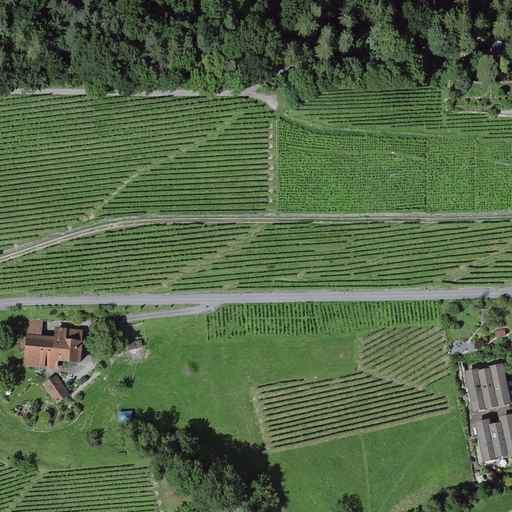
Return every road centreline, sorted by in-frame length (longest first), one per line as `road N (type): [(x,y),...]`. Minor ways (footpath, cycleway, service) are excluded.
road 1 (track): [(221,0),(312,23),(501,45),(486,58),(330,56),(249,92),(0,86)]
road 2 (track): [(0,260),(142,221),(511,216)]
road 3 (unclassified): [(511,293),(0,304)]
